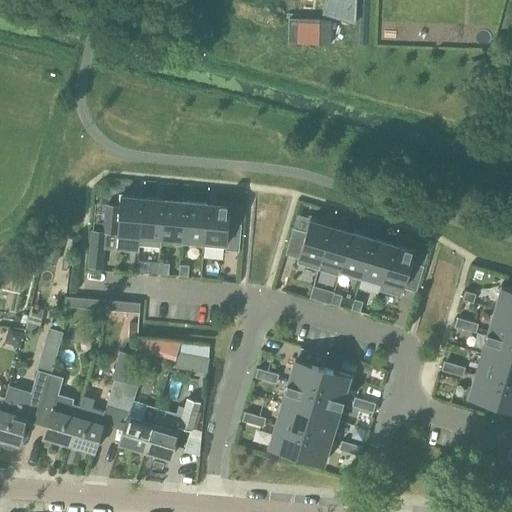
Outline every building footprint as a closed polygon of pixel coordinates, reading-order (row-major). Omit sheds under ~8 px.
[(107,205),(104,233),(118,234),(116,250),(138,252),(143,198),(121,196),(120,206),(107,205)] [(160,247),(165,200),(143,198),(138,252),(139,252),(140,246),(160,247)] [(182,245),(186,202),(165,200),(160,247),(161,247),(162,238),(174,239),(174,245),(182,246),(182,245)] [(204,247),(208,204),(186,202),(182,245),(204,247)] [(229,223),(230,206),(208,204),(204,247),(225,248),(225,251),(239,252),(242,224),(229,223)] [(331,226),(310,220),(306,232),(293,228),(285,254),(298,258),(297,263),(318,270),(331,226)] [(331,226),(318,270),(339,276),(340,274),(352,233),(331,226)] [(116,250),(118,234),(104,233),(93,232),(90,267),(96,268),(102,268),(103,249),(116,250)] [(373,239),(352,233),(340,274),(360,280),(373,239)] [(393,245),(373,239),(360,280),(380,286),(379,290),(380,291),(393,245)] [(415,251),(393,245),(380,291),(401,297),(404,288),(417,292),(425,266),(412,262),(415,251)] [(41,294),(49,265),(35,261),(27,291),(41,294)] [(148,273),(157,274),(158,263),(149,262),(148,273)] [(159,263),(158,274),(169,275),(170,264),(159,263)] [(180,265),(179,276),(188,277),(190,265),(180,265)] [(0,267),(0,306),(22,308),(24,268),(0,267)] [(323,289),(314,286),(311,297),(319,300),(323,289)] [(511,289),(502,287),(495,309),(511,314),(511,289)] [(466,291),(463,300),(474,303),(476,294),(466,291)] [(334,293),(331,304),(340,306),(343,296),(334,293)] [(355,299),(351,310),(360,312),(363,302),(355,299)] [(511,314),(495,309),(488,331),(511,338),(511,314)] [(458,318),(455,326),(466,329),(468,321),(458,318)] [(162,333),(139,331),(139,321),(122,320),(121,338),(129,338),(129,354),(146,354),(147,343),(161,343),(162,333)] [(478,324),(468,321),(466,329),(476,332),(478,324)] [(92,346),(92,327),(73,327),(73,346),(92,346)] [(52,373),(64,332),(49,328),(38,369),(39,369),(52,373)] [(511,352),(511,338),(488,331),(482,353),(509,361),(511,352)] [(81,405),(70,443),(95,451),(103,424),(113,427),(131,368),(135,356),(122,352),(114,377),(116,377),(106,411),(92,408),(95,398),(84,395),(81,405)] [(509,361),(482,353),(475,375),(503,383),(509,361)] [(51,375),(36,424),(37,424),(38,420),(48,423),(44,436),(70,443),(81,405),(73,403),(75,398),(59,393),(64,376),(68,361),(56,358),(52,373),(51,375)] [(288,382),(316,390),(324,365),(323,365),(322,367),(295,359),(288,382)] [(445,361),(442,370),(453,373),(455,364),(445,361)] [(511,385),(511,362),(509,361),(503,383),(511,385)] [(466,367),(455,364),(453,373),(463,376),(466,367)] [(324,365),(316,390),(344,398),(350,376),(324,368),(324,366),(324,365)] [(131,368),(113,427),(124,430),(120,443),(145,450),(158,407),(134,400),(143,371),(131,368)] [(266,380),(269,372),(258,368),(256,377),(266,380)] [(5,397),(0,414),(0,439),(4,440),(3,443),(4,446),(13,449),(16,447),(16,444),(18,445),(26,421),(36,424),(52,373),(39,369),(33,392),(21,388),(9,385),(5,397)] [(266,380),(277,383),(279,375),(269,372),(266,380)] [(468,398),(495,406),(495,408),(503,383),(475,375),(468,398)] [(288,382),(282,404),(310,412),(316,390),(288,382)] [(511,385),(503,383),(495,408),(496,408),(497,406),(511,410),(511,385)] [(316,390),(310,412),(337,420),(344,398),(316,390)] [(355,397),(353,406),(363,409),(366,400),(355,397)] [(158,407),(145,450),(170,458),(179,430),(180,426),(192,430),(201,402),(188,398),(185,407),(178,405),(175,415),(158,410),(159,407),(158,407)] [(376,403),(366,400),(363,409),(374,412),(376,403)] [(275,426),(303,434),(310,412),(282,404),(275,426)] [(253,424),(256,415),(246,412),(243,421),(253,424)] [(310,412),(303,434),(331,442),(337,420),(310,412)] [(253,424),(264,427),(266,418),(256,415),(253,424)] [(275,426),(269,448),(296,456),(295,458),(296,459),(303,434),(275,426)] [(303,434),(296,459),(297,457),(324,465),(331,442),(303,434)] [(342,441),(340,449),(350,452),(353,444),(342,441)] [(363,447),(353,444),(350,452),(361,455),(363,447)]
